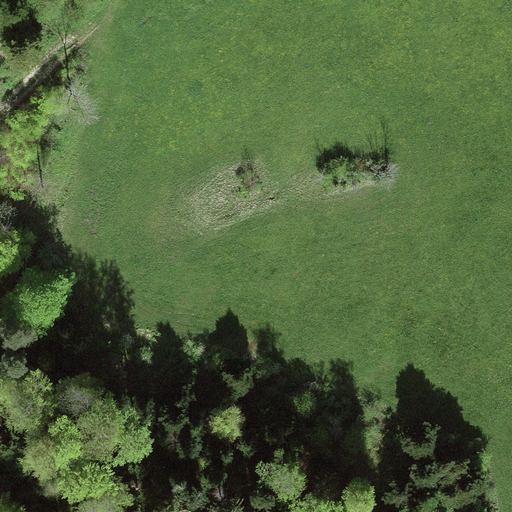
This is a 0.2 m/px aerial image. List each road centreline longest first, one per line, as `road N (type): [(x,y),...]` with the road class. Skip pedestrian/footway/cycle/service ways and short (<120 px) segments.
road 1 (track): [(101,18),(63,186),(0,298)]
road 2 (track): [(0,113),(101,18)]
